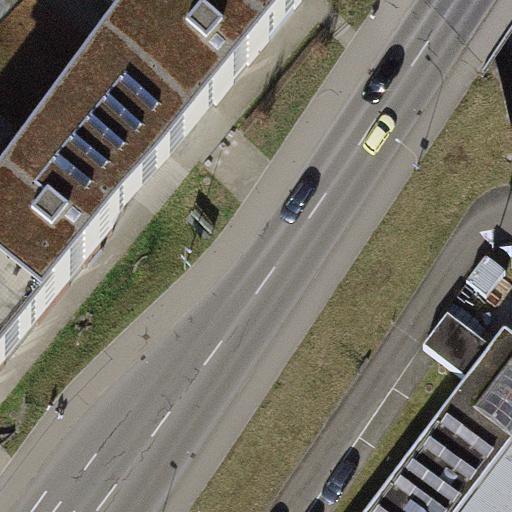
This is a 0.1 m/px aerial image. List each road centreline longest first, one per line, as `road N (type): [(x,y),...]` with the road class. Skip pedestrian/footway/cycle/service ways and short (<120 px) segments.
road 1 (secondary): [(425,39),(197,375)]
road 2 (secondary): [(197,375),(100,434),(33,511)]
road 3 (secondary): [(197,375),(100,511)]
